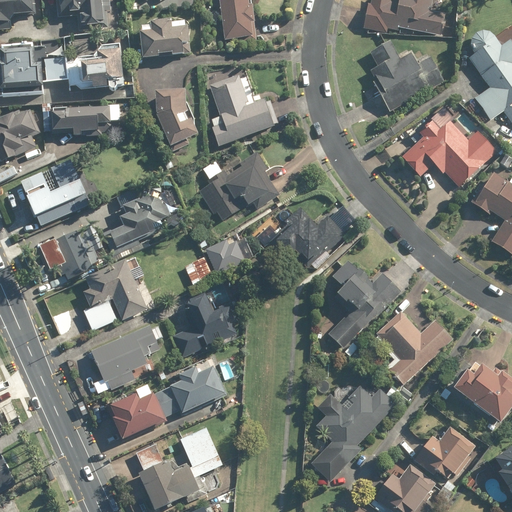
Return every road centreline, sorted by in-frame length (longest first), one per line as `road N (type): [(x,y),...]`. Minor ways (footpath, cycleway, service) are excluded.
road 1 (residential): [(511,310),(447,271),(335,149),(316,75),(321,0)]
road 2 (secondary): [(0,281),(101,511)]
road 3 (unknown): [(492,299),(355,491)]
